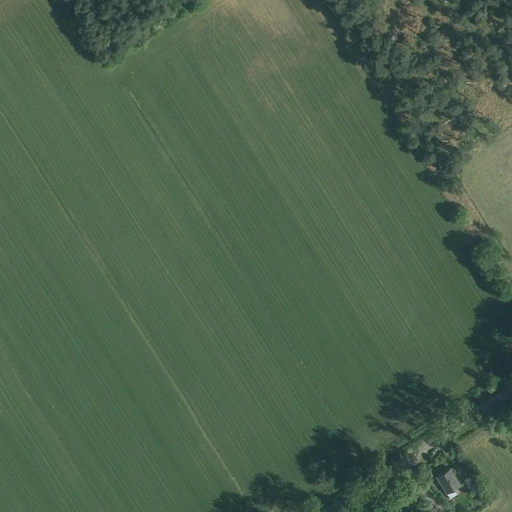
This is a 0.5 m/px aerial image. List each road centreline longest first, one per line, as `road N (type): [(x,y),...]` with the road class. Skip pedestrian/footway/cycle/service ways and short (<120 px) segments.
road 1 (track): [(330,0),(511,310)]
road 2 (unclassified): [(511,393),(331,511)]
road 3 (track): [(63,0),(98,70),(197,0)]
